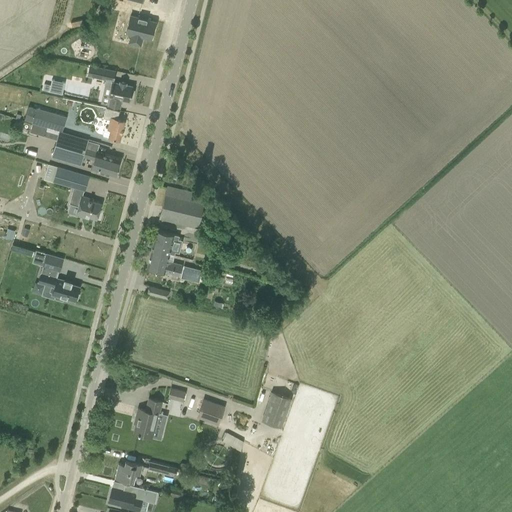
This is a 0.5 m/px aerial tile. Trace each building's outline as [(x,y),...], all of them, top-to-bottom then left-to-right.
[(114,0),(113,5),(134,11),(137,0),(114,0)] [(130,14),(126,31),(131,32),(129,41),(140,44),(143,35),(151,37),(155,21),(150,19),(150,17),(138,14),(138,16),(135,15),(130,14)] [(91,61),(92,55),(71,53),(70,59),(91,61)] [(112,82),(115,71),(90,66),(87,75),(105,79),(100,104),(119,108),(121,99),(129,101),(130,98),(132,98),(134,91),(132,90),(132,87),(125,85),(126,83),(120,82),(119,84),(112,82)] [(61,131),(64,123),(56,121),(58,115),(36,108),(31,122),(59,131),(58,133),(87,141),(88,140),(61,132),(61,131)] [(109,120),(107,128),(105,128),(103,136),(119,140),(124,121),(117,119),(119,111),(106,108),(103,118),(109,120)] [(54,148),(51,157),(80,165),(83,157),(93,160),(91,168),(110,174),(116,176),(120,160),(115,159),(104,156),(105,154),(85,148),(87,141),(58,133),(54,148)] [(85,216),(97,219),(101,203),(84,198),(84,196),(82,196),(84,191),(89,176),(58,167),(53,182),(73,188),(68,203),(71,204),(69,213),(75,215),(84,218),(85,216)] [(159,218),(168,221),(198,228),(206,195),(167,186),(159,218)] [(14,230),(7,228),(5,237),(12,239),(14,230)] [(156,230),(151,251),(173,256),(178,236),(173,235),(166,233),(156,230)] [(32,255),(34,249),(13,244),(11,250),(32,255)] [(173,256),(151,251),(147,268),(156,271),(164,273),(164,272),(179,276),(181,265),(172,263),(173,256)] [(79,286),(71,284),(71,282),(65,280),(64,280),(54,277),(56,270),(59,271),(63,259),(43,253),(41,258),(45,259),(38,282),(54,286),(51,297),(62,300),(63,297),(75,300),(76,299),(77,299),(76,300),(77,300),(79,293),(78,293),(78,294),(77,293),(79,286)] [(183,266),(180,278),(199,283),(202,271),(183,266)] [(166,298),(168,291),(148,286),(146,293),(166,298)] [(167,398),(183,402),(185,392),(170,387),(167,398)] [(261,420),(281,428),(291,398),(271,391),(261,420)] [(137,418),(134,432),(138,433),(138,434),(139,434),(140,434),(140,433),(152,436),(161,401),(158,401),(149,398),(146,410),(138,408),(135,418),(137,418)] [(203,398),(197,415),(217,422),(223,406),(203,398)] [(114,478),(133,483),(135,474),(140,475),(142,464),(125,460),(124,464),(118,463),(114,478)] [(147,469),(174,476),(176,468),(149,461),(147,469)] [(181,462),(180,465),(194,469),(196,463),(186,461),(186,463),(181,462)] [(100,490),(103,485),(92,478),(85,487),(92,492),(96,487),(100,490)] [(107,501),(120,504),(119,506),(129,509),(132,497),(153,502),(156,491),(123,483),(121,489),(118,488),(117,491),(110,489),(107,501)]
